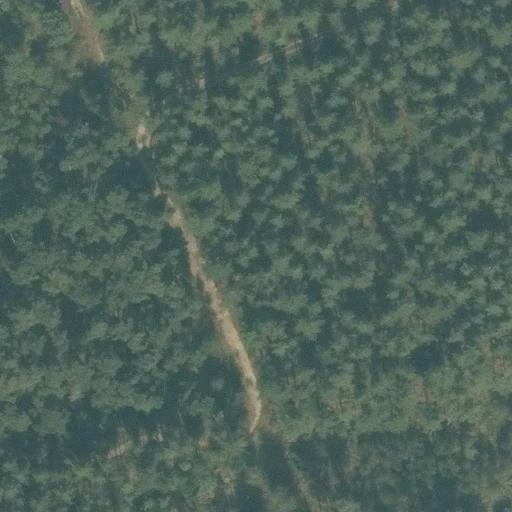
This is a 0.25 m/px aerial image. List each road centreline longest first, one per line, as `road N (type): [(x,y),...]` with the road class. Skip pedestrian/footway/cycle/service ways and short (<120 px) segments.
road 1 (track): [(415,0),(128,118),(263,403),(246,440),(145,443),(53,466),(0,448)]
road 2 (track): [(128,118),(74,0)]
